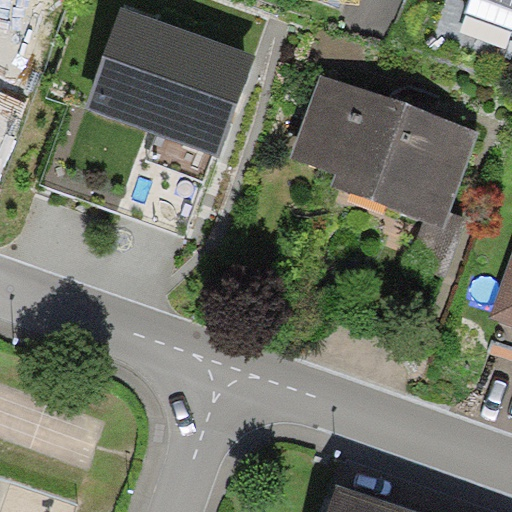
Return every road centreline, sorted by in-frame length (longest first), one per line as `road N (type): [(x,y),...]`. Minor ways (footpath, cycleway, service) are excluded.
road 1 (residential): [(511,468),(214,370)]
road 2 (residential): [(214,370),(0,294)]
road 3 (residential): [(214,370),(166,511)]
